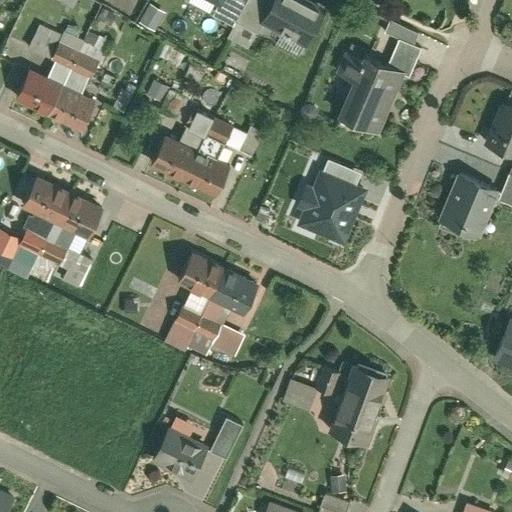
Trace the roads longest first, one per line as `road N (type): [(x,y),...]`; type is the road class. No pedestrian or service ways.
road 1 (unclassified): [(366,295),(0,120)]
road 2 (residential): [(366,295),(466,46)]
road 3 (unclassified): [(441,362),(382,511)]
road 4 (unclassified): [(0,448),(130,511)]
